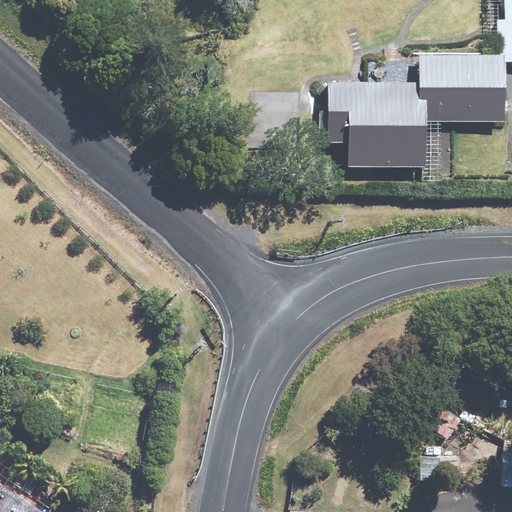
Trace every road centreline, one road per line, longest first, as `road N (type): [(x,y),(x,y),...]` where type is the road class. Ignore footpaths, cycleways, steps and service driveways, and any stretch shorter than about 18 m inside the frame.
road 1 (unclassified): [(0,66),(300,320)]
road 2 (tertiary): [(300,320),(376,274),(511,257)]
road 3 (tertiary): [(223,511),(251,391),(300,320)]
